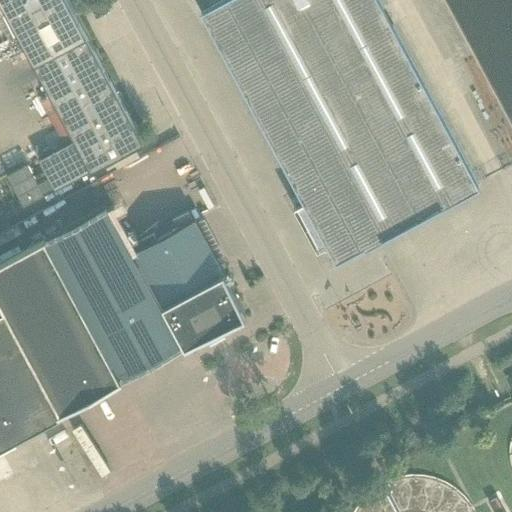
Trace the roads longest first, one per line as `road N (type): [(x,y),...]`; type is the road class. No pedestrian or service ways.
road 1 (unclassified): [(342,387),(132,0)]
road 2 (tertiary): [(110,511),(342,387)]
road 3 (tertiary): [(342,387),(511,296)]
